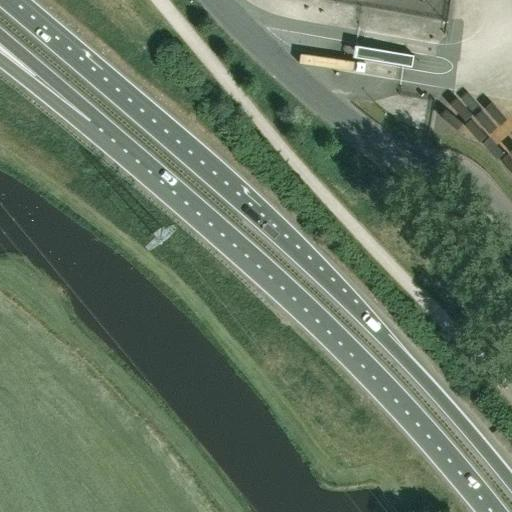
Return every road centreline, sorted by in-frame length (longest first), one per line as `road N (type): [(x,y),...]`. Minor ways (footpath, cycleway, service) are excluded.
road 1 (trunk): [(511,484),(371,323),(1,0)]
road 2 (trunk): [(80,103),(298,294),(500,511)]
road 3 (unclassified): [(511,226),(459,172),(386,149),(310,93),(217,0)]
